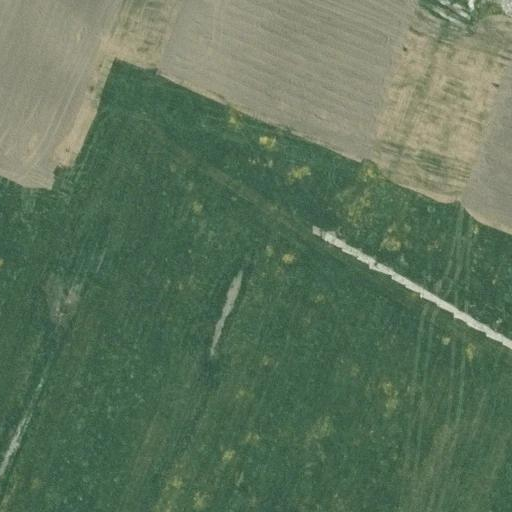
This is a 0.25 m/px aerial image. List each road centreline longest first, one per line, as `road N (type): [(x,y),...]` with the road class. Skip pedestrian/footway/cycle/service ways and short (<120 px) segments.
road 1 (residential): [(411,219),(91,76),(131,0)]
road 2 (residential): [(372,511),(411,219)]
